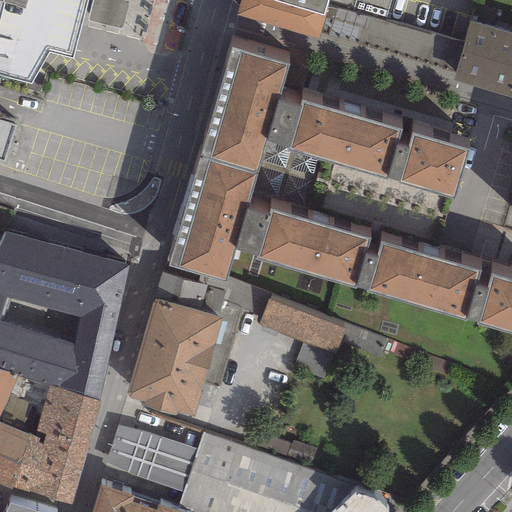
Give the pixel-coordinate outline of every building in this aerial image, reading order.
[(0,0),(0,74),(29,83),(50,52),(72,56),(86,0),(0,0)] [(128,1),(124,0),(91,0),(86,20),(121,29),(128,1)] [(317,39),(324,16),(272,1),(272,0),(239,0),(235,15),(317,39)] [(272,0),(272,1),(324,16),(328,0),(272,0)] [(511,34),(469,22),(452,80),(511,98),(511,34)] [(277,102),(288,65),(230,48),(199,157),(256,173),(265,141),(277,102)] [(394,146),(399,130),(301,101),(298,109),(277,102),(265,141),(288,148),(287,151),(384,180),(385,177),(394,146)] [(0,162),(3,163),(15,126),(3,121),(4,116),(0,114),(0,162)] [(453,199),(468,149),(412,133),(407,150),(394,146),(385,177),(399,181),(399,183),(453,199)] [(167,266),(224,282),(233,250),(245,210),(256,173),(199,157),(167,266)] [(370,239),(269,210),(267,216),(245,210),(233,250),(256,256),(255,260),(354,289),(354,287),(363,256),(365,256),(370,239)] [(128,265),(3,232),(0,237),(0,370),(17,376),(48,385),(100,401),(128,265)] [(365,293),(463,321),(464,319),(473,287),(478,272),(379,244),(375,259),(365,256),(363,256),(354,287),(366,290),(365,293)] [(177,412),(193,417),(203,382),(218,387),(241,307),(221,301),(224,290),(160,271),(123,396),(142,401),(141,405),(176,415),(177,412)] [(511,335),(511,281),(491,275),(486,291),(473,287),(464,319),(476,322),(475,325),(511,335)] [(344,329),(267,299),(257,324),(334,355),(344,329)] [(0,485),(10,490),(11,488),(28,434),(0,423),(0,411),(17,376),(0,370),(0,485)] [(28,434),(11,488),(71,505),(100,401),(48,385),(34,437),(28,434)] [(103,454),(100,462),(182,493),(197,449),(129,428),(117,426),(107,456),(103,454)] [(182,493),(175,511),(177,511),(333,511),(354,493),(360,487),(202,432),(197,449),(182,493)] [(177,511),(175,511),(101,485),(92,511),(177,511)] [(388,511),(377,501),(354,493),(333,511),(388,511)]
